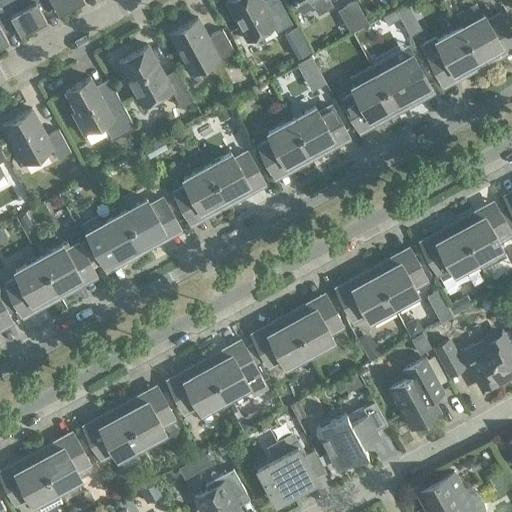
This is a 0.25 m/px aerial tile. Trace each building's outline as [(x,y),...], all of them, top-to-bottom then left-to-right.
[(0,0),(0,43),(8,39),(4,32),(16,25),(2,0),(0,0)] [(2,0),(16,25),(20,33),(21,32),(46,18),(42,11),(54,5),(54,4),(51,0),(2,0)] [(51,0),(54,4),(54,5),(58,12),(59,12),(59,11),(79,0),(51,0)] [(276,0),(266,6),(262,0),(228,0),(226,1),(247,39),(274,24),(277,30),(291,22),(278,0),(276,0)] [(295,0),(302,10),(313,4),(318,13),(332,5),(329,0),(295,0)] [(368,21),(356,0),(353,0),(338,8),(350,31),(368,21)] [(409,3),(399,9),(405,20),(415,14),(409,3)] [(395,9),(383,16),(387,24),(399,17),(395,9)] [(483,13),(459,26),(480,65),(496,56),(493,49),(511,39),(511,35),(499,13),(487,19),(483,13)] [(208,36),(198,17),(168,33),(189,72),(218,56),(219,58),(234,50),(222,28),(208,36)] [(480,65),(459,26),(437,39),(436,37),(422,44),(444,85),(445,84),(442,78),(461,67),(464,73),(480,65)] [(304,40),(291,47),(298,58),(310,51),(304,40)] [(176,68),(166,73),(164,74),(148,44),(118,60),(142,105),(171,89),(180,107),(193,100),(176,68)] [(324,49),(313,55),(320,67),(331,61),(324,49)] [(310,56),(296,63),(304,77),(317,69),(310,56)] [(399,59),(375,72),(396,111),(412,102),(409,95),(428,85),(431,91),(433,91),(415,59),(402,65),(399,59)] [(396,111),(375,72),(351,85),(355,92),(342,98),(360,131),(361,130),(357,124),(377,113),(380,119),(396,111)] [(112,139),(135,126),(112,84),(98,91),(90,76),(65,90),(75,109),(72,111),(84,132),(102,122),(112,139)] [(226,102),(215,108),(219,116),(230,110),(226,102)] [(315,105),(291,118),(312,157),(328,148),(325,142),(344,131),(347,137),(348,137),(331,105),(318,112),(315,105)] [(32,108),(2,124),(23,163),(52,147),(57,158),(70,150),(58,128),(46,135),(32,108)] [(312,157),(291,118),(267,131),(270,138),(258,145),(275,177),(277,176),(273,170),(292,159),(296,166),(312,157)] [(181,127),(173,132),(175,135),(183,138),(186,136),(181,127)] [(142,146),(133,151),(136,157),(141,158),(147,155),(142,146)] [(230,151),(207,164),(228,203),(244,194),(240,188),(260,177),(263,183),(264,183),(247,151),(234,158),(230,151)] [(228,203),(207,164),(183,177),(186,184),(174,191),(191,223),(192,222),(189,216),(208,205),(212,212),(228,203)] [(99,172),(90,177),(92,180),(100,183),(104,181),(99,172)] [(146,197),(122,210),(143,249),(160,240),(156,234),(175,223),(179,229),(180,229),(162,197),(150,204),(146,197)] [(472,212),(456,221),(477,259),(501,246),(498,240),(510,233),(493,201),(492,201),(495,208),(476,218),(472,212)] [(96,216),(82,224),(107,269),(108,268),(105,262),(124,251),(127,258),(143,249),(122,210),(100,223),(96,216)] [(26,215),(20,218),(25,228),(32,225),(26,215)] [(477,259),(456,221),(440,230),(444,236),(424,246),(421,240),(420,241),(446,288),(467,276),(462,267),(477,259)] [(62,243),(38,257),(59,295),(75,286),(72,280),(91,269),(95,276),(96,275),(78,243),(65,250),(62,243)] [(388,258),(372,267),(393,305),(417,292),(413,286),(426,279),(409,247),(407,248),(411,254),(392,264),(388,258)] [(59,295),(38,257),(14,270),(18,276),(5,283),(23,315),(24,314),(20,308),(40,297),(43,304),(59,295)] [(393,305),(372,267),(356,276),(359,282),(340,293),(337,286),(336,287),(353,319),(366,312),(369,318),(393,305)] [(304,304),(288,313),(309,351),(333,338),(329,332),(342,325),(324,293),(323,294),(327,300),(307,310),(304,304)] [(0,319),(7,315),(10,322),(11,321),(0,300),(0,319)] [(459,300),(448,305),(453,314),(463,308),(459,300)] [(309,351),(288,313),(272,322),(275,328),(256,339),(253,332),(251,333),(269,365),(282,358),(285,364),(309,351)] [(411,323),(405,326),(411,337),(422,331),(418,325),(411,323)] [(474,346),(473,343),(460,350),(467,363),(470,361),(483,387),(511,370),(511,355),(499,332),(474,346)] [(220,350),(204,359),(225,397),(247,385),(252,394),(266,386),(240,339),(239,340),(242,346),(223,357),(220,350)] [(436,346),(450,371),(462,364),(449,339),(436,346)] [(373,344),(364,350),(369,359),(378,354),(373,344)] [(444,391),(425,356),(403,369),(407,377),(390,387),(411,426),(439,411),(432,397),(444,391)] [(225,397),(204,359),(188,368),(191,374),(172,385),(168,378),(167,379),(185,411),(197,404),(201,410),(225,397)] [(113,450),(117,457),(164,430),(161,424),(173,417),(156,385),(155,386),(158,392),(139,403),(136,396),(103,414),(107,420),(88,431),(84,424),(83,425),(101,457),(113,450)] [(298,399),(289,404),(297,418),(305,413),(298,399)] [(386,423),(374,400),(362,406),(365,412),(350,420),(346,412),(315,428),(336,467),(367,450),(363,443),(379,435),(376,429),(386,423)] [(249,410),(238,416),(243,426),(254,420),(249,410)] [(51,442),(35,451),(56,490),(80,476),(77,470),(89,463),(72,431),(71,432),(74,438),(55,449),(51,442)] [(302,483),(314,476),(303,455),(305,453),(297,438),(280,448),(283,452),(256,467),(267,487),(269,486),(276,500),(303,485),(302,483)] [(56,490),(35,451),(19,460),(23,466),(3,477),(0,470),(0,473),(16,503),(29,496),(37,511),(40,511),(62,500),(56,490)] [(205,451),(194,457),(200,469),(211,463),(205,451)] [(240,511),(235,502),(237,497),(246,492),(233,467),(206,482),(205,486),(207,489),(194,496),(200,506),(196,508),(195,511),(240,511)] [(432,504),(436,511),(458,511),(483,498),(482,496),(481,495),(479,493),(477,491),(474,489),(472,488),(469,487),(466,487),(463,486),(454,471),(419,490),(428,506),(432,504)] [(499,476),(497,480),(500,486),(509,481),(504,473),(499,476)] [(154,482),(142,489),(147,500),(160,493),(154,482)] [(484,501),(483,498),(458,511),(485,511),(486,510),(486,509),(486,507),(485,504),(485,502),(484,501)]
